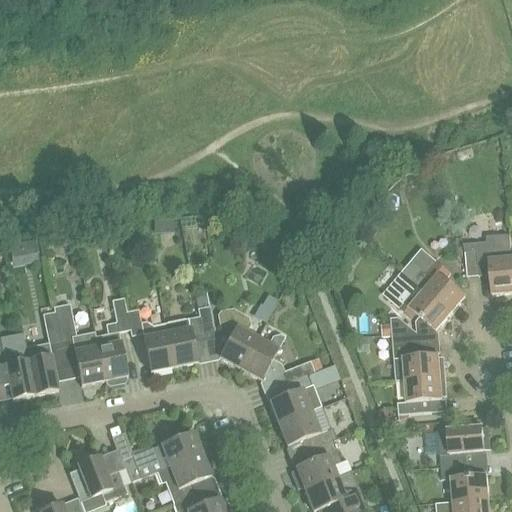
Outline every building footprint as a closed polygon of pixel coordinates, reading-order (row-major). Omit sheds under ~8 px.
[(71,233),(60,235),(61,243),(65,247),(73,245),(71,233)] [(465,248),(465,255),(477,254),(479,279),(491,278),(493,298),(511,296),(511,262),(511,261),(510,238),(488,240),(488,246),(465,248)] [(348,253),(344,260),(344,265),(349,268),(354,267),(358,260),(357,255),(353,253),(348,253)] [(477,254),(465,255),(467,280),(479,279),(477,254)] [(425,294),(451,317),(466,300),(447,284),(453,277),(437,264),(427,276),(425,274),(412,264),(402,275),(413,284),(415,286),(425,294)] [(416,316),(420,319),(437,334),(451,317),(425,294),(415,286),(413,284),(402,275),(384,297),(398,310),(412,321),(416,316)] [(195,298),(199,320),(204,344),(216,341),(210,309),(208,310),(205,296),(195,298)] [(95,340),(97,350),(104,384),(128,380),(119,336),(130,333),(127,315),(124,301),(112,304),(116,326),(106,328),(107,338),(95,340)] [(174,370),(167,336),(165,327),(153,329),(146,325),(141,326),(138,313),(127,315),(130,333),(131,339),(143,337),(150,375),(174,370)] [(220,361),(240,372),(257,342),(246,336),(251,327),(248,320),(243,317),(232,313),(219,316),(222,331),(238,327),(220,361)] [(26,351),(28,364),(35,398),(58,394),(49,350),(61,347),(56,323),(55,315),(43,317),(48,346),(26,351)] [(193,346),(204,344),(199,320),(165,327),(167,336),(174,370),(197,366),(193,346)] [(83,343),(77,339),(72,340),(68,321),(56,323),(61,347),(72,345),(81,389),(104,384),(97,350),(85,353),(83,343)] [(418,348),(417,336),(400,321),(391,322),(391,325),(381,326),(382,339),(392,338),(393,350),(418,348)] [(23,336),(0,340),(0,384),(8,383),(12,403),(35,398),(28,364),(26,351),(23,336)] [(261,384),(272,364),(285,340),(280,337),(272,339),(268,347),(257,342),(240,372),(261,384)] [(369,340),(357,341),(358,354),(370,353),(369,340)] [(393,350),(395,373),(396,384),(406,383),(446,380),(444,360),(439,361),(439,358),(419,360),(418,348),(393,350)] [(284,387),(307,378),(315,375),(310,364),(280,376),(284,387)] [(323,372),(329,388),(340,383),(334,368),(323,372)] [(307,378),(284,387),(288,398),(270,405),(278,427),(311,415),(302,393),(311,389),(307,378)] [(443,403),(442,400),(447,399),(446,380),(406,383),(408,405),(398,406),(399,418),(424,416),(423,404),(443,403)] [(390,409),(382,412),(379,413),(385,428),(396,424),(390,409)] [(310,453),(333,444),(337,443),(332,431),(319,436),(311,415),(278,427),(287,449),(306,442),(310,453)] [(440,458),(441,470),(466,468),(465,456),(485,454),(483,430),(438,434),(440,458)] [(129,486),(141,481),(170,470),(202,458),(194,436),(147,454),(150,461),(135,467),(132,458),(120,462),(124,472),(129,486)] [(310,453),(314,464),(296,471),(296,473),(291,475),(298,493),(303,490),(304,493),(337,480),(332,468),(341,465),(333,444),(310,453)] [(211,479),(202,458),(170,470),(174,482),(165,485),(173,507),(196,498),(192,487),(211,479)] [(124,488),(129,486),(124,472),(107,478),(100,460),(77,469),(79,472),(69,476),(83,511),(89,511),(128,497),(124,488)] [(452,482),(454,505),(489,502),(487,478),(467,480),(466,468),(441,470),(442,483),(452,482)] [(311,511),(358,511),(366,508),(353,474),(337,480),(304,493),(311,511)] [(229,511),(226,503),(224,502),(220,503),(219,501),(201,509),(196,498),(173,507),(175,511),(229,511)] [(489,511),(489,502),(454,505),(454,511),(489,511)]
